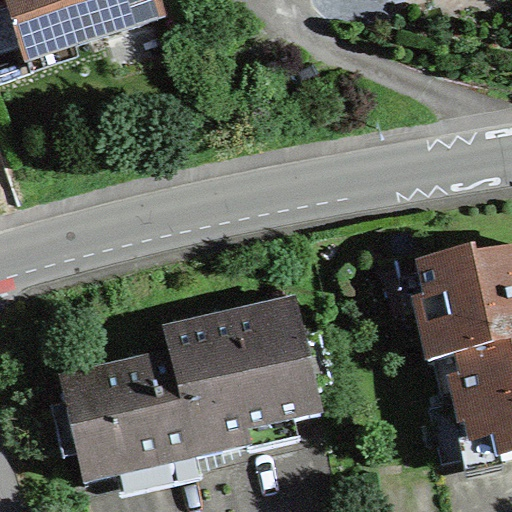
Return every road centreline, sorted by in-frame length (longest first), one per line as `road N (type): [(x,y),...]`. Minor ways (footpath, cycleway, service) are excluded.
road 1 (tertiary): [(511,152),(321,184),(0,261)]
road 2 (unknown): [(511,150),(267,0)]
